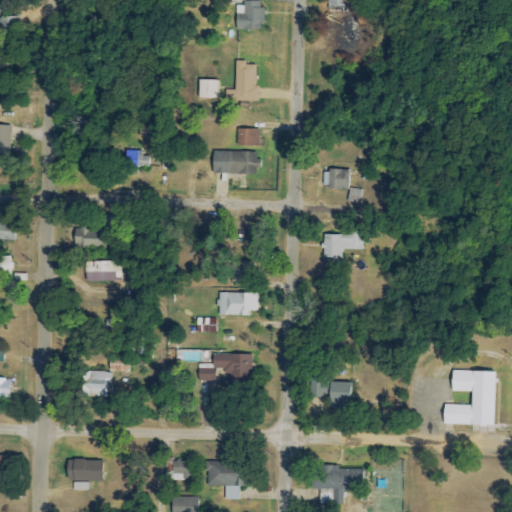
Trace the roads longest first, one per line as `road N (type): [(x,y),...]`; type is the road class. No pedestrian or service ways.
road 1 (residential): [(511,442),(0,426)]
road 2 (residential): [(284,511),(297,0)]
road 3 (residential): [(40,511),(51,0)]
road 4 (residential): [(292,206),(0,199)]
